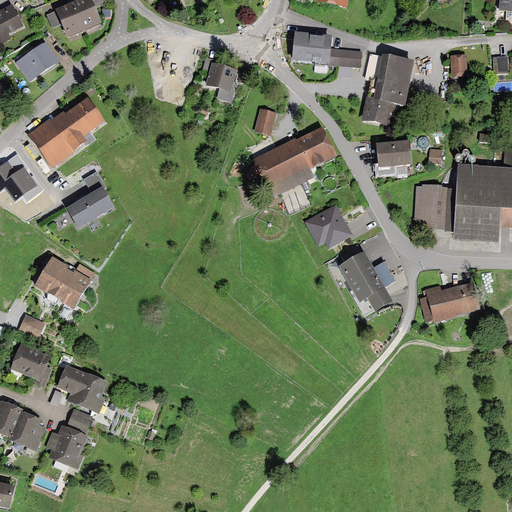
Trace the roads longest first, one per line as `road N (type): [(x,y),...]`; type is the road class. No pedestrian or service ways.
road 1 (residential): [(511,266),(412,254),(331,122),(261,50)]
road 2 (track): [(249,511),(399,339),(413,292),(412,254)]
road 3 (residential): [(0,144),(112,42)]
